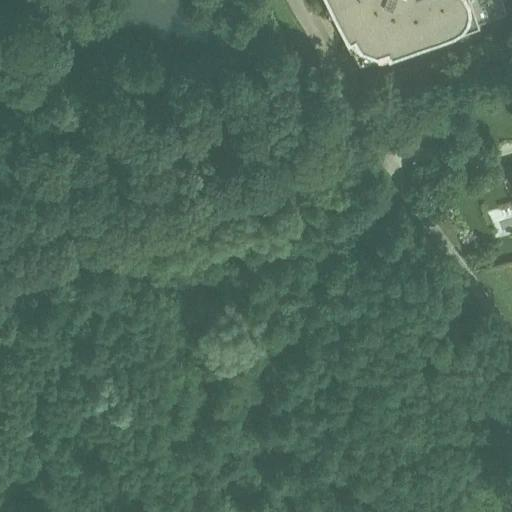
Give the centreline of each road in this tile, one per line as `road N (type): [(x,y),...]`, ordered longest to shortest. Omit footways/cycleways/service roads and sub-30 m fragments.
road 1 (track): [(511,364),(357,109)]
road 2 (residential): [(357,109),(293,0)]
